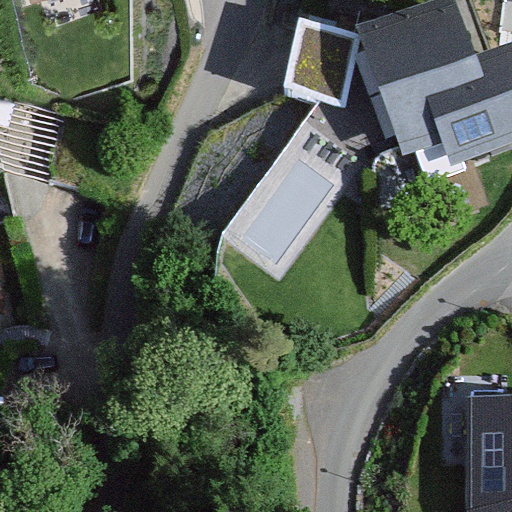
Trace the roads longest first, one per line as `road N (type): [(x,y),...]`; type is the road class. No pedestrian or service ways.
road 1 (residential): [(246,0),(131,270),(113,374),(111,511)]
road 2 (residential): [(511,275),(453,291),(361,392),(342,511)]
